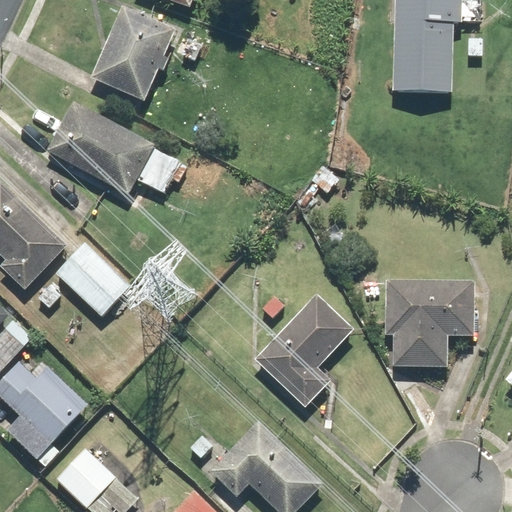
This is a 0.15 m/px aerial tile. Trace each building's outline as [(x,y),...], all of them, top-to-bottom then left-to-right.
[(158,0),(187,10),(190,0),(158,0)] [(482,61),(482,41),(460,40),(461,24),(483,25),(483,1),(461,0),(393,0),(391,94),(451,96),(452,60),(482,61)] [(162,74),(168,61),(164,60),(176,35),(121,10),(89,80),(144,105),(158,72),(162,74)] [(153,148),(70,105),(45,154),(127,197),(153,148)] [(0,183),(0,258),(5,264),(0,268),(0,270),(23,293),(66,249),(0,183)] [(129,289),(85,245),(55,275),(100,319),(129,289)] [(473,287),(383,283),(381,337),(392,337),(390,369),(444,372),(445,339),(471,340),(473,287)] [(315,371),(350,333),(313,298),(253,360),(307,411),(331,386),(315,371)] [(0,374),(31,341),(12,323),(0,336),(0,374)] [(481,356),(459,347),(445,382),(467,391),(481,356)] [(16,365),(0,382),(0,399),(19,418),(5,433),(35,461),(86,405),(47,370),(36,383),(16,365)] [(256,424),(209,475),(236,500),(249,486),(276,511),(297,511),(322,485),(256,424)] [(128,511),(138,503),(83,452),(56,481),(88,511),(128,511)] [(213,511),(195,494),(178,511),(213,511)]
